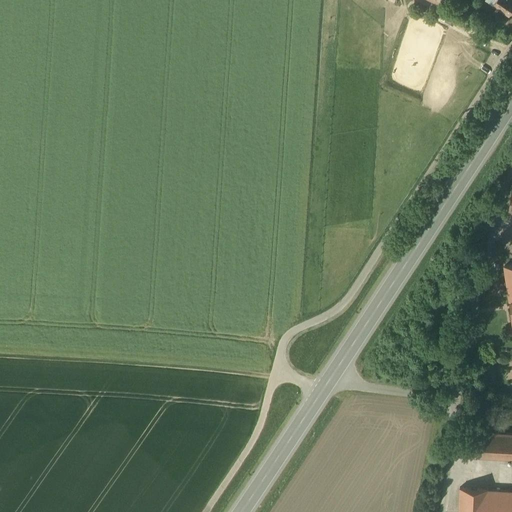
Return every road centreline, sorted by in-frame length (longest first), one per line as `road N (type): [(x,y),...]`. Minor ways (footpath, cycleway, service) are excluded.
road 1 (unclassified): [(277,371),(290,335),(349,297),(511,48)]
road 2 (secondary): [(511,104),(328,384)]
road 3 (unclassified): [(328,384),(429,398),(449,409),(457,424),(443,511)]
road 4 (unclassified): [(208,511),(254,444),(277,371)]
road 5 (secondary): [(328,384),(243,511)]
